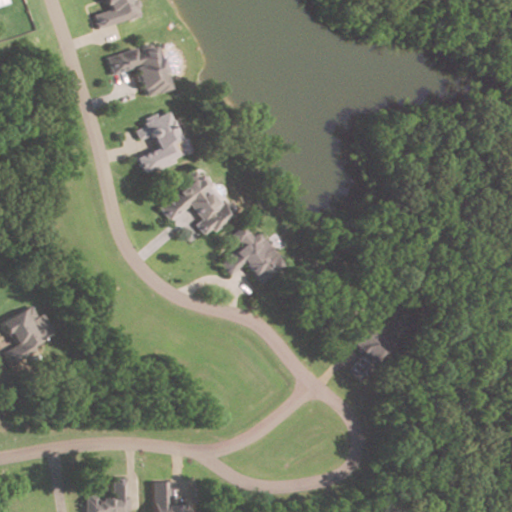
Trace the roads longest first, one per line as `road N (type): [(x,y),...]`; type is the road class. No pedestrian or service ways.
road 1 (residential): [(308,383),(255,326),(175,299),(131,262),(114,229),(47,0)]
road 2 (residential): [(0,458),(78,445),(220,449),(272,420),(308,383)]
road 3 (residential): [(198,454),(256,486),(330,478),(352,457),(352,427),(308,383)]
